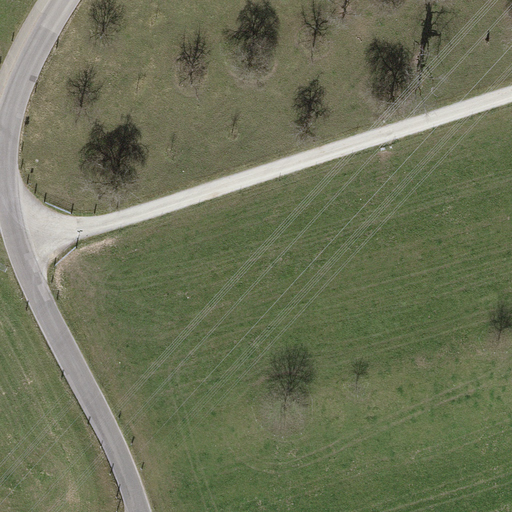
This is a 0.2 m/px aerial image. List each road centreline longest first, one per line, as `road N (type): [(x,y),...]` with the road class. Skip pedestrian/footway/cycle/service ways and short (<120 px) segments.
road 1 (unclassified): [(66,0),(18,90),(9,128),(13,228),(140,511)]
road 2 (track): [(511,95),(91,224),(13,228)]
